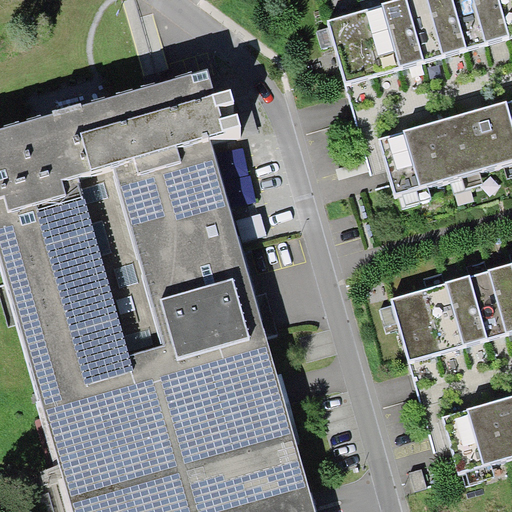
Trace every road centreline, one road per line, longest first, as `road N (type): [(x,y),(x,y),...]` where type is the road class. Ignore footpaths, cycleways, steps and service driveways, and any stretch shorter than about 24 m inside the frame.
road 1 (residential): [(169,0),(234,52),(275,103),(391,511)]
road 2 (unknown): [(325,273),(511,216)]
